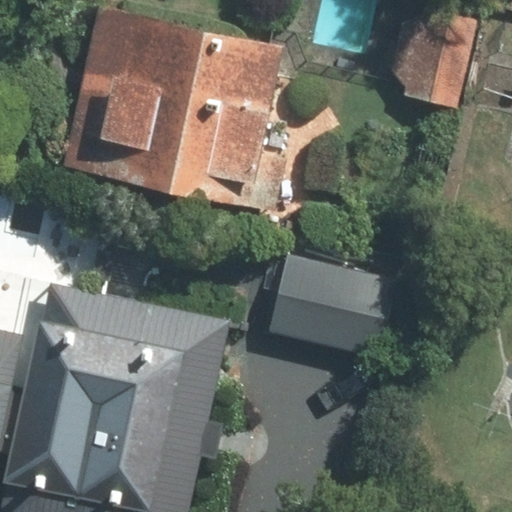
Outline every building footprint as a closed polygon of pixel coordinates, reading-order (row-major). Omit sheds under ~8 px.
[(463,72),(473,5),(437,0),(408,0),(394,92),(438,98),(442,69),(463,72)] [(265,149),(287,42),(102,3),(68,166),(93,171),(100,138),(133,145),(126,179),(212,197),(218,169),(251,176),(244,204),(297,215),(309,159),(265,149)] [(288,256),(274,331),(383,352),(397,277),(288,256)] [(0,511),(197,511),(236,323),(60,287),(53,322),(0,310),(0,485),(6,487),(0,511)] [(370,415),(328,410),(321,463),(363,468),(370,415)]
